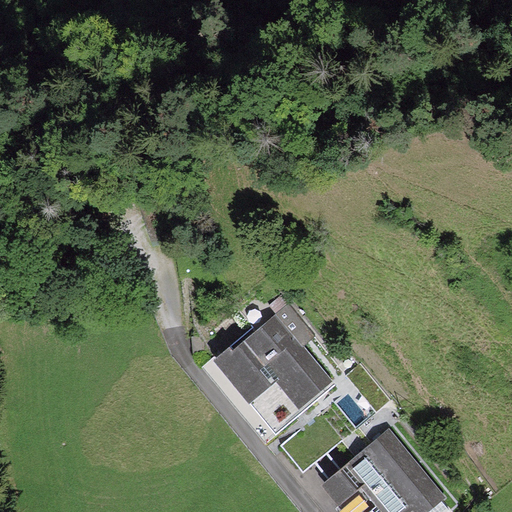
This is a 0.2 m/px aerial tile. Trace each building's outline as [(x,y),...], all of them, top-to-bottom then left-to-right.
[(268,318),(257,327),(314,394),(329,382),(298,346),(307,339),(275,302),(263,312),(268,318)] [(294,412),(314,394),(257,327),(214,364),(247,402),(269,383),(294,412)] [(357,384),(336,402),(357,427),(378,408),(357,384)] [(321,413),(282,443),(301,467),(340,437),(321,413)] [(390,430),(323,484),(338,503),(363,483),(386,511),(409,511),(410,511),(427,511),(445,498),(390,430)]
